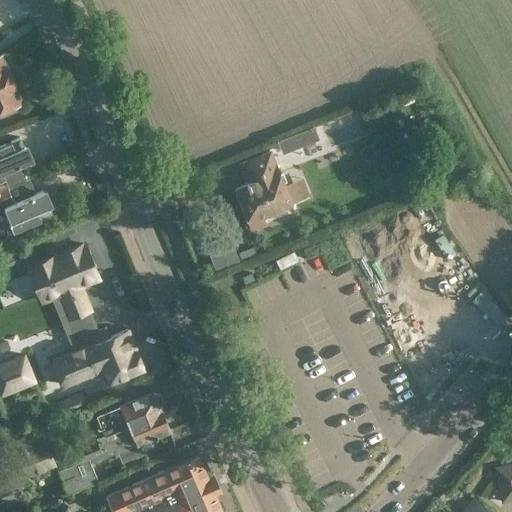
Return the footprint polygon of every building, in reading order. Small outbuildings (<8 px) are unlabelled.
[(0,110),(22,101),(1,53),(0,53),(0,110)] [(313,126),(276,140),(282,153),(318,138),(313,126)] [(22,145),(19,137),(0,144),(0,182),(5,181),(1,172),(29,161),(32,156),(27,146),(22,145)] [(239,164),(247,182),(233,188),(249,227),(262,221),(259,215),(290,202),(277,171),(275,172),(267,152),(239,164)] [(0,205),(13,200),(8,187),(0,189),(0,205)] [(41,190),(3,206),(9,220),(3,223),(8,233),(53,214),(49,206),(47,206),(50,201),(47,191),(41,190)] [(75,231),(71,221),(49,231),(53,241),(75,231)] [(85,239),(24,264),(41,304),(57,297),(66,321),(93,310),(83,286),(101,279),(85,239)] [(257,251),(253,243),(238,249),(242,257),(257,251)] [(15,247),(19,259),(24,257),(19,246),(15,247)] [(251,273),(242,276),(244,283),(254,279),(251,273)] [(106,383),(141,369),(126,330),(63,355),(73,380),(100,369),(106,383)] [(162,341),(153,345),(162,367),(171,364),(162,341)] [(0,393),(31,381),(21,355),(0,363),(0,393)] [(88,405),(82,390),(54,402),(60,417),(88,405)] [(105,436),(160,411),(157,404),(160,400),(157,394),(153,394),(152,391),(96,415),(103,433),(105,436)] [(105,436),(103,433),(66,450),(72,465),(57,471),(67,494),(97,481),(87,459),(109,449),(111,454),(139,442),(142,449),(150,445),(148,438),(169,430),(160,411),(105,436)] [(27,436),(9,443),(8,444),(13,455),(17,453),(18,457),(22,466),(25,474),(53,463),(44,442),(32,447),(27,436)] [(8,444),(9,443),(6,438),(0,440),(0,453),(3,452),(7,465),(13,463),(15,469),(22,466),(18,457),(17,453),(13,455),(8,444)] [(207,475),(198,454),(105,494),(113,511),(218,511),(223,510),(211,484),(213,483),(209,474),(207,475)] [(511,461),(495,465),(502,503),(511,500),(511,461)] [(0,467),(0,507),(16,501),(15,499),(21,497),(22,495),(20,488),(17,486),(21,485),(15,469),(13,463),(7,465),(0,467)] [(491,511),(474,499),(463,511),(491,511)] [(64,511),(61,501),(35,511),(34,511),(64,511)]
